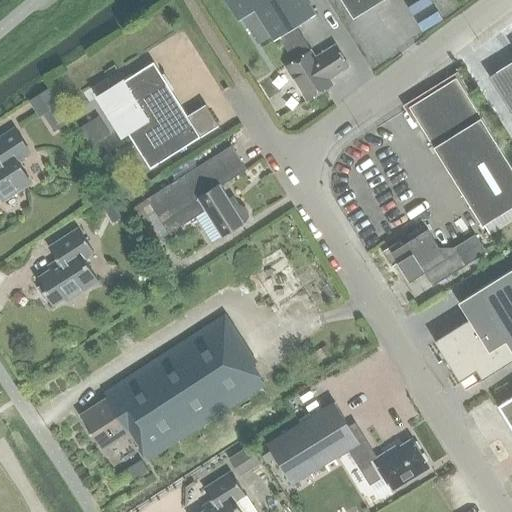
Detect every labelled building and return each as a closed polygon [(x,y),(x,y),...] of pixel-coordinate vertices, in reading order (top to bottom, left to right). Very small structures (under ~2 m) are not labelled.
[(305,0),(223,0),(237,22),(254,11),(273,41),(315,15),(305,0)] [(382,0),(341,0),(353,19),(382,0)] [(310,51),(285,67),(306,101),(332,85),(328,79),(348,67),(334,45),(315,58),(310,51)] [(511,61),(488,77),(511,115),(511,47),(511,48),(511,61)] [(125,130),(150,169),(218,126),(205,105),(187,116),(153,63),(121,82),(118,78),(92,95),(117,135),(125,130)] [(511,168),(465,93),(456,78),(408,107),(487,235),(511,219),(511,168)] [(66,123),(55,106),(42,114),(53,131),(66,123)] [(14,129),(0,137),(0,197),(11,190),(13,194),(30,183),(16,161),(29,152),(14,129)] [(235,209),(220,186),(246,170),(231,146),(146,199),(168,234),(205,211),(221,237),(243,223),(247,218),(247,213),(244,208),(239,206),(235,209)] [(128,174),(114,184),(122,195),(136,186),(128,174)] [(114,197),(101,205),(109,219),(122,211),(114,197)] [(75,290),(77,294),(97,281),(83,258),(93,252),(78,229),(48,248),(59,265),(35,280),(39,286),(35,288),(43,300),(47,298),(51,305),(75,290)] [(455,252),(444,258),(427,230),(390,253),(409,282),(432,268),(440,280),(431,285),(432,286),(465,265),(454,247),(453,248),(455,252)] [(511,269),(458,303),(468,320),(434,342),(465,390),(511,360),(511,269)] [(105,397),(77,415),(101,452),(129,433),(141,455),(143,455),(148,461),(265,386),(252,364),(256,363),(224,314),(123,378),(102,391),(105,397)] [(511,396),(507,400),(498,406),(511,428),(511,396)] [(334,402),(266,444),(291,485),(349,449),(370,484),(383,475),(392,489),(428,467),(411,441),(390,454),(388,452),(376,460),(356,428),(352,431),(334,402)] [(249,445),(228,459),(240,477),(261,463),(249,445)] [(274,458),(269,451),(261,457),(266,464),(274,458)] [(204,484),(233,468),(227,458),(198,474),(204,484)] [(213,505),(202,511),(240,511),(234,501),(244,495),(230,473),(203,490),(213,505)]
